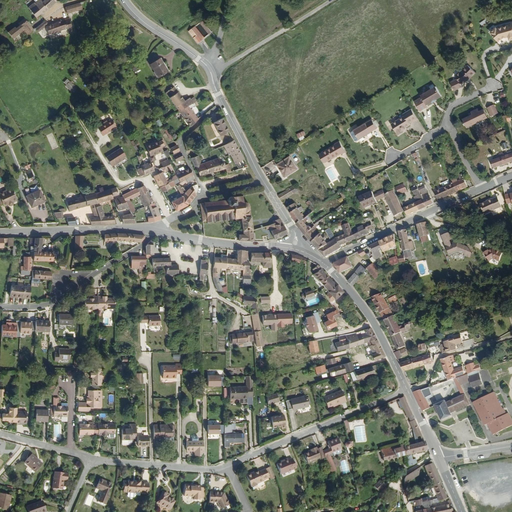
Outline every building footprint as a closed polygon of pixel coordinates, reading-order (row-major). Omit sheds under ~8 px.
[(47,10),(39,0),(27,9),(34,18),(40,14),(41,15),(47,10)] [(42,0),(38,0),(39,0),(47,10),(56,4),(55,2),(56,0),(44,0),(43,1),(42,0)] [(81,10),(79,3),(71,6),(72,8),(65,10),(66,14),(81,10)] [(68,21),(67,19),(56,23),(49,25),(45,26),(48,34),(58,32),(68,28),(67,22),(68,21)] [(22,31),(23,32),(29,27),(24,20),(18,24),(19,26),(15,29),(14,28),(7,33),(11,39),(22,31)] [(199,22),(209,34),(212,32),(202,20),(199,22)] [(43,21),(34,30),(37,32),(45,25),(43,21)] [(511,24),(511,25),(511,27),(498,30),(497,29),(491,34),(499,43),(503,40),(506,40),(506,38),(508,38),(510,42),(511,41),(511,24)] [(193,28),(203,39),(205,38),(195,26),(193,28)] [(23,32),(27,37),(32,32),(29,27),(23,32)] [(197,43),(203,39),(193,28),(187,32),(197,43)] [(166,72),(158,60),(149,66),(156,78),(166,72)] [(475,74),(468,66),(461,73),(455,75),(458,80),(450,83),(454,91),(462,88),(461,85),(465,83),(467,82),(475,74)] [(71,92),(76,88),(66,78),(62,83),(71,92)] [(163,91),(179,113),(187,107),(183,102),(171,86),(163,91)] [(426,106),(431,103),(435,101),(441,97),(435,88),(430,91),(428,91),(426,92),(425,94),(420,96),(421,98),(413,102),(419,112),(427,108),(426,106)] [(187,107),(192,104),(189,100),(188,98),(183,102),(187,107)] [(189,126),(197,120),(189,109),(193,106),(192,104),(187,107),(179,113),(189,126)] [(494,105),(487,108),(491,117),(498,113),(494,105)] [(472,115),(462,120),(466,129),(488,119),(484,109),(479,112),(477,109),(470,112),(472,115)] [(406,115),(403,117),(390,124),(394,132),(396,136),(401,133),(401,131),(404,129),(404,128),(409,126),(408,124),(416,119),(413,114),(412,114),(411,110),(405,113),(406,115)] [(227,132),(221,119),(212,123),(219,136),(227,132)] [(365,134),(365,135),(370,133),(369,132),(374,129),(376,128),(371,120),(353,130),(358,139),(362,137),(362,136),(365,134)] [(117,129),(112,121),(98,130),(103,138),(117,129)] [(303,131),(297,134),(300,141),(306,138),(303,131)] [(223,146),(229,156),(238,151),(232,140),(229,141),(229,143),(223,146)] [(340,155),(344,153),(338,141),(333,143),(334,145),(321,152),(320,153),(317,155),(322,163),(325,161),(326,161),(339,154),(340,155)] [(161,153),(156,143),(143,149),(149,159),(148,160),(150,164),(140,168),(141,170),(145,177),(155,173),(152,169),(151,166),(153,165),(152,164),(155,163),(152,158),(161,153)] [(174,143),(167,147),(169,150),(168,151),(169,152),(170,152),(173,156),(172,158),(176,165),(184,161),(174,143)] [(127,159),(121,151),(107,159),(112,168),(127,159)] [(238,151),(229,156),(234,165),(235,165),(236,168),(244,164),(238,151)] [(511,163),(511,153),(507,155),(507,157),(504,158),(504,156),(503,154),(501,154),(504,166),(511,163)] [(493,170),(504,166),(501,154),(499,155),(500,159),(491,163),(493,170)] [(196,156),(189,159),(193,168),(194,168),(198,178),(214,173),(210,161),(199,164),(196,156)] [(217,158),(210,161),(214,173),(224,169),(226,174),(230,173),(227,165),(223,166),(222,164),(219,164),(217,158)] [(283,176),(294,169),(286,158),(276,164),(283,176)] [(160,164),(163,169),(164,169),(169,166),(166,160),(160,164)] [(193,177),(189,170),(179,175),(177,172),(173,174),(175,177),(177,180),(179,183),(185,180),(193,177)] [(154,177),(160,189),(168,185),(168,184),(162,174),(154,177)] [(451,177),(449,178),(451,181),(456,193),(467,188),(461,176),(458,177),(460,181),(456,182),(455,180),(453,181),(451,177)] [(436,202),(456,193),(451,181),(449,182),(450,185),(438,192),(436,189),(431,192),(436,202)] [(160,189),(162,194),(171,190),(170,189),(168,185),(160,189)] [(406,192),(403,185),(395,189),(398,196),(406,192)] [(181,197),(187,206),(194,196),(196,188),(193,191),(192,190),(185,195),(181,189),(180,190),(178,186),(176,187),(181,197)] [(298,191),(294,186),(285,191),(289,197),(293,194),(298,191)] [(121,198),(122,199),(125,204),(129,202),(140,197),(141,198),(147,194),(143,187),(142,188),(140,189),(137,190),(136,190),(121,198)] [(421,199),(416,188),(411,191),(414,196),(416,195),(417,198),(416,199),(418,203),(404,209),(408,217),(427,209),(421,199)] [(99,193),(94,195),(96,204),(113,201),(112,199),(119,196),(116,190),(103,193),(102,189),(99,190),(99,193)] [(10,190),(0,194),(0,206),(2,206),(3,208),(7,206),(8,207),(9,207),(11,207),(12,205),(12,204),(16,202),(10,190)] [(44,203),(39,191),(25,197),(29,206),(35,204),(35,207),(44,203)] [(285,191),(276,196),(280,202),(289,197),(285,191)] [(393,193),(392,191),(391,192),(392,193),(384,197),(382,193),(377,195),(377,196),(373,198),(376,203),(385,199),(396,222),(406,218),(393,193)] [(147,194),(141,198),(139,199),(141,203),(150,199),(147,194)] [(373,198),(371,194),(359,200),(364,211),(377,205),(376,203),(373,198)] [(94,195),(84,197),(86,207),(93,205),(94,205),(96,204),(94,195)] [(205,203),(205,204),(207,222),(207,224),(208,224),(209,223),(215,222),(215,223),(217,223),(217,222),(221,221),(221,222),(223,222),(223,221),(228,221),(228,222),(229,221),(229,220),(234,220),(234,221),(236,221),(236,220),(241,219),(250,218),(249,211),(248,210),(246,210),(246,207),(247,206),(246,205),(245,206),(242,203),(241,198),(243,197),(242,196),(240,198),(233,199),(233,197),(232,197),(231,198),(229,198),(228,200),(226,200),(226,202),(207,204),(206,203),(205,203)] [(428,196),(421,199),(427,209),(434,206),(431,199),(430,199),(428,196)] [(66,201),(69,211),(86,207),(84,197),(66,201)] [(171,204),(175,212),(187,206),(181,197),(176,200),(175,198),(173,200),(174,201),(171,204)] [(122,199),(114,202),(119,212),(127,208),(125,204),(122,199)] [(141,203),(144,209),(147,207),(153,205),(150,199),(141,203)] [(487,204),(487,203),(481,206),(485,215),(502,208),(498,199),(493,201),(493,200),(489,202),(489,203),(487,204)] [(304,218),(312,212),(310,210),(310,209),(301,215),(299,213),(300,212),(300,211),(301,210),(300,209),(298,210),(294,204),(286,209),(296,224),(304,218)] [(146,218),(148,223),(156,222),(161,219),(156,208),(155,208),(153,205),(147,207),(148,211),(150,216),(146,218)] [(98,218),(100,225),(114,225),(113,217),(104,217),(101,207),(95,208),(96,212),(98,218)] [(130,215),(135,224),(140,224),(134,213),(130,215)] [(120,217),(123,225),(135,224),(130,215),(130,214),(120,217)] [(335,227),(343,221),(340,217),(332,222),(335,227)] [(250,218),(241,219),(242,231),(253,232),(250,218)] [(306,220),(304,218),(296,224),(295,225),(302,234),(311,244),(319,236),(312,228),(309,230),(308,230),(308,226),(306,226),(303,223),(306,220)] [(350,233),(354,241),(367,235),(366,233),(372,229),(369,223),(350,233)] [(428,236),(426,223),(417,226),(419,238),(427,237),(428,236)] [(273,226),(272,224),(267,226),(268,229),(269,232),(275,230),(273,226)] [(269,232),(273,240),(287,234),(282,226),(279,228),(278,226),(273,226),(275,230),(269,232)] [(406,230),(401,231),(399,233),(402,252),(413,250),(412,243),(409,243),(406,230)] [(239,232),(239,241),(254,242),(253,232),(242,231),(239,232)] [(335,241),(340,248),(354,241),(350,233),(346,235),(345,232),(341,234),(342,237),(335,241)] [(110,234),(110,235),(110,241),(117,242),(141,243),(144,239),(144,236),(131,235),(110,234)] [(396,252),(394,235),(379,242),(382,251),(383,253),(390,250),(390,251),(394,250),(394,253),(396,252)] [(74,236),(74,249),(82,249),(82,236),(74,236)] [(319,236),(311,244),(317,251),(327,245),(326,243),(324,242),(325,241),(323,239),(322,239),(319,236)] [(33,253),(40,253),(40,244),(41,240),(30,240),(30,248),(30,253),(33,253)] [(327,245),(317,251),(324,259),(341,250),(340,248),(335,241),(331,243),(327,245)] [(382,251),(379,242),(369,248),(372,255),(374,255),(375,258),(379,256),(378,252),(382,251)] [(461,247),(460,249),(457,247),(456,245),(453,246),(454,248),(447,251),(447,252),(450,259),(458,256),(465,260),(468,251),(462,248),(461,247)] [(162,249),(162,256),(170,256),(170,246),(165,246),(165,249),(162,249)] [(227,270),(227,272),(244,274),(244,261),(248,261),(249,252),(245,252),(245,251),(237,251),(237,260),(226,260),(226,270),(227,270)] [(503,256),(497,253),(493,251),(492,251),(490,253),(489,252),(485,255),(490,263),(494,261),(500,263),(503,256)] [(40,262),(53,262),(54,253),(40,253),(40,262)] [(368,253),(366,255),(372,262),(373,263),(375,261),(368,253)] [(265,268),(271,268),(269,254),(251,254),(250,262),(262,262),(263,267),(264,267),(265,268)] [(290,256),(290,263),(298,264),(298,263),(305,265),(305,260),(295,256),(290,256)] [(139,265),(138,257),(130,257),(131,269),(139,269),(139,265)] [(213,273),(213,279),(217,279),(217,275),(220,274),(220,270),(226,270),(226,260),(227,257),(221,257),(220,260),(214,259),(213,273)] [(390,269),(398,266),(397,260),(397,257),(387,261),(390,269)] [(29,271),(30,271),(30,258),(23,258),(23,268),(21,268),(21,276),(29,276),(29,271)] [(351,268),(347,258),(333,264),(333,267),(339,274),(351,268)] [(152,267),(154,267),(165,267),(170,266),(170,259),(165,259),(152,259),(152,267)] [(316,280),(323,289),(330,283),(322,272),(323,271),(316,265),(312,269),(315,273),(312,275),(315,280),(316,280)] [(380,275),(374,265),(367,269),(373,281),(380,275)] [(170,266),(165,267),(163,268),(164,268),(162,268),(163,276),(178,276),(177,266),(170,266)] [(355,274),(347,282),(352,287),(360,279),(366,271),(360,267),(355,274)] [(31,279),(50,281),(51,273),(32,271),(31,279)] [(330,283),(323,289),(327,293),(323,296),(329,302),(332,299),(333,300),(341,293),(335,287),(334,287),(330,283)] [(29,298),(30,290),(30,288),(10,286),(9,296),(29,298)] [(250,310),(252,316),(258,314),(255,299),(243,298),(237,295),(236,301),(243,304),(243,306),(244,306),(244,308),(247,309),(247,310),(250,310)] [(383,321),(383,320),(393,316),(381,295),(371,299),(383,321)] [(97,310),(97,297),(93,297),(93,299),(83,299),(83,311),(97,310)] [(114,310),(114,299),(101,299),(101,297),(97,297),(97,310),(114,310)] [(202,302),(201,314),(204,314),(204,319),(210,319),(210,302),(202,302)] [(425,305),(425,303),(410,309),(412,313),(410,314),(412,316),(413,316),(413,314),(423,310),(422,306),(425,305)] [(331,329),(336,326),(332,320),(338,316),(334,310),(324,317),(326,321),(322,324),(326,330),(330,328),(331,329)] [(73,323),(73,313),(60,313),(59,323),(73,323)] [(258,314),(252,316),(256,338),(262,338),(262,335),(258,314)] [(388,332),(407,326),(406,322),(403,323),(402,318),(397,320),(395,315),(393,316),(383,320),(388,332)] [(312,316),(303,318),(304,323),(303,324),(304,329),(305,328),(307,333),(316,331),(314,323),(312,316)] [(147,317),(147,324),(149,324),(149,327),(160,327),(160,317),(147,317)] [(35,319),(35,330),(49,330),(49,319),(35,319)] [(30,322),(19,322),(19,333),(29,334),(30,322)] [(5,324),(1,324),(0,334),(15,334),(15,323),(5,324)] [(408,331),(407,326),(388,332),(393,341),(393,342),(396,350),(405,347),(401,333),(408,331)] [(360,331),(353,332),(355,337),(357,346),(369,343),(376,341),(370,329),(363,331),(363,333),(361,334),(360,331)] [(335,352),(348,348),(345,340),(355,337),(353,332),(336,336),(338,342),(333,344),(335,352)] [(233,346),(254,342),(255,343),(253,333),(232,336),(233,346)] [(445,351),(455,348),(453,342),(461,340),(459,333),(451,335),(452,337),(442,340),(445,351)] [(345,340),(348,348),(357,346),(355,337),(345,340)] [(463,341),(464,348),(474,346),(473,339),(463,341)] [(307,341),(310,354),(316,352),(313,340),(307,341)] [(373,361),(384,357),(376,341),(369,343),(371,348),(369,349),(371,352),(373,351),(373,354),(372,355),(371,356),(373,361)] [(426,350),(424,344),(419,346),(419,349),(418,349),(418,351),(417,352),(417,353),(426,350)] [(69,360),(69,350),(58,351),(58,353),(54,353),(54,362),(58,362),(58,359),(69,360)] [(399,351),(393,354),(397,360),(403,357),(402,356),(405,355),(403,350),(400,351),(399,351)] [(430,354),(428,355),(421,357),(423,365),(433,362),(430,354)] [(423,365),(421,357),(399,364),(403,372),(423,365)] [(478,371),(482,370),(481,367),(476,368),(475,365),(465,368),(466,370),(465,371),(464,367),(453,370),(451,363),(454,362),(453,357),(440,360),(447,381),(454,379),(457,378),(478,371)] [(341,365),(344,373),(352,371),(349,363),(341,365)] [(177,374),(180,374),(180,364),(175,364),(174,366),(161,366),(161,378),(175,378),(175,372),(177,372),(177,374)] [(329,377),(344,373),(341,365),(327,369),(329,377)] [(374,366),(351,372),(353,375),(354,379),(354,380),(373,375),(372,371),(375,370),(374,366)] [(91,386),(101,386),(102,369),(90,368),(90,378),(91,378),(91,386)] [(483,385),(478,371),(457,378),(458,381),(468,377),(470,383),(472,388),(483,385)] [(219,376),(206,376),(206,387),(219,387),(219,376)] [(460,386),(470,383),(468,377),(458,381),(460,386)] [(438,413),(441,420),(441,422),(452,417),(451,415),(470,406),(460,386),(457,387),(462,397),(446,404),(445,402),(435,406),(438,413)] [(246,397),(252,398),(252,389),(229,388),(229,400),(246,400),(246,397)] [(97,407),(97,390),(88,390),(86,407),(97,407)] [(413,393),(422,411),(429,408),(420,390),(413,393)] [(346,403),(342,391),(324,398),(328,408),(341,403),(341,405),(346,403)] [(278,402),(276,394),(266,397),(266,405),(278,402)] [(487,425),(492,436),(511,426),(511,423),(508,415),(505,416),(494,394),(473,404),(473,405),(476,403),(487,425)] [(408,407),(403,396),(396,399),(397,402),(395,403),(398,410),(400,410),(400,411),(408,407)] [(305,397),(285,401),(287,410),(294,409),(307,406),(305,397)] [(53,417),(67,417),(67,403),(61,403),(61,406),(58,406),(58,404),(54,404),(53,417)] [(476,403),(473,405),(484,426),(487,425),(476,403)] [(413,421),(408,407),(400,411),(404,419),(407,418),(409,422),(413,421)] [(8,424),(16,425),(16,414),(17,410),(8,410),(8,416),(2,416),(2,423),(8,423),(8,424)] [(35,423),(47,424),(48,413),(36,413),(35,423)] [(16,425),(16,427),(20,427),(20,425),(23,425),(26,425),(27,414),(16,414),(16,425)] [(283,415),(268,417),(269,421),(270,421),(271,427),(276,426),(280,425),(280,427),(280,428),(285,427),(283,415)] [(409,461),(408,456),(424,452),(422,444),(423,444),(413,421),(409,422),(407,423),(411,432),(415,446),(402,448),(404,457),(406,467),(411,466),(410,461),(409,461)] [(92,434),(97,434),(97,428),(92,428),(92,423),(89,422),(89,424),(86,424),(86,423),(83,422),(83,425),(79,425),(79,434),(92,435),(92,434)] [(108,438),(114,438),(114,424),(97,424),(97,428),(97,434),(97,436),(106,435),(106,434),(108,434),(108,437),(108,438)] [(218,435),(218,425),(206,425),(206,435),(218,435)] [(131,440),(135,440),(135,426),(129,426),(129,431),(121,431),(121,446),(130,446),(131,440)] [(355,442),(365,442),(365,426),(354,427),(355,442)] [(153,428),(153,442),(159,441),(159,440),(164,440),(164,443),(171,443),(171,428),(153,428)] [(223,435),(223,449),(228,449),(228,445),(243,445),(242,437),(227,437),(226,435),(223,435)] [(137,446),(147,446),(147,436),(137,436),(137,446)] [(194,458),(202,458),(202,442),(198,443),(197,439),(196,438),(192,438),(191,439),(191,443),(186,443),(186,452),(194,453),(194,458)] [(321,451),(323,458),(328,470),(333,468),(328,456),(340,451),(337,438),(326,442),(328,449),(321,451)] [(402,446),(380,451),(382,462),(404,457),(402,448),(402,446)] [(321,451),(320,449),(316,450),(315,448),(309,450),(310,453),(303,456),(306,464),(319,458),(319,460),(323,458),(321,451)] [(36,472),(42,464),(31,454),(24,463),(36,472)] [(293,469),(289,460),(286,461),(285,460),(278,463),(278,464),(274,466),(278,476),(293,469)] [(429,487),(429,488),(431,488),(440,485),(431,464),(423,468),(430,486),(429,487)] [(272,477),(268,467),(263,470),(267,478),(267,480),(272,477)] [(402,480),(402,484),(419,475),(418,468),(410,473),(403,478),(402,480)] [(267,478),(263,470),(257,472),(257,471),(252,474),(252,472),(244,476),(249,488),(255,486),(254,484),(267,478)] [(55,473),(52,489),(56,490),(61,490),(63,481),(67,482),(68,475),(55,473)] [(106,494),(111,484),(100,479),(95,488),(101,491),(100,495),(99,494),(96,502),(104,505),(108,495),(106,494)] [(373,486),(377,492),(384,486),(379,481),(373,486)] [(122,482),(122,488),(125,488),(125,493),(125,498),(133,498),(133,496),(133,493),(139,494),(147,494),(148,484),(139,484),(139,482),(134,482),(134,483),(122,482)] [(198,498),(202,499),(203,488),(198,487),(198,486),(193,485),(192,487),(189,486),(189,485),(182,485),(182,496),(191,497),(191,501),(198,501),(198,498)] [(436,500),(437,503),(445,499),(440,485),(431,488),(436,500)] [(217,495),(218,493),(207,492),(207,504),(212,504),(212,502),(215,502),(218,510),(227,506),(223,496),(217,495)] [(168,510),(173,502),(166,497),(167,496),(162,493),(156,503),(168,510)] [(11,505),(12,497),(0,494),(0,509),(8,511),(10,505),(11,505)] [(427,510),(429,509),(429,505),(437,503),(436,500),(426,502),(427,510)] [(44,511),(42,502),(26,507),(27,511),(44,511)]
